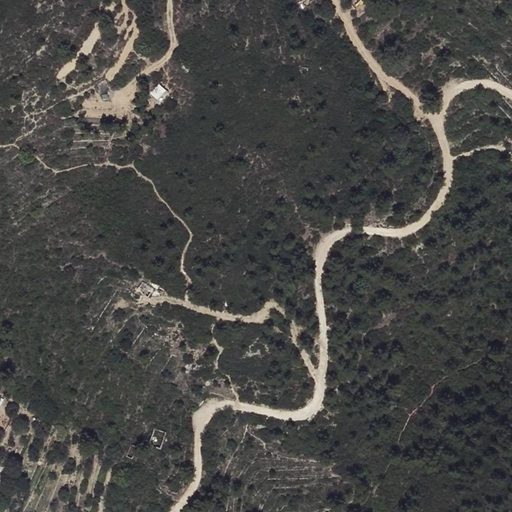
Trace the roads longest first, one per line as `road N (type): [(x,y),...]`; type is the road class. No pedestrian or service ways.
road 1 (track): [(448,164),(426,217),(393,232),(339,233),(317,254),(320,401),(295,415),(217,404),(200,425),(199,482),(176,511)]
road 2 (track): [(511,96),(468,86),(443,103),(436,119),(448,164)]
